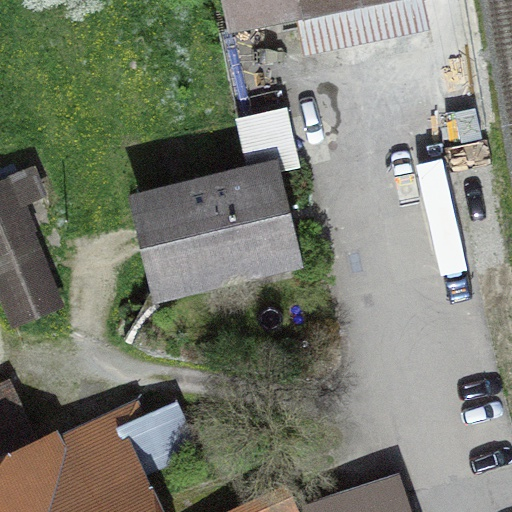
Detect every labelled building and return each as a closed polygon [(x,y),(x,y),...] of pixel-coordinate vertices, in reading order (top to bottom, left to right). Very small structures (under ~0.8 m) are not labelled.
[(223,0),(229,22),(353,0),(223,0)] [(0,285),(13,320),(57,303),(12,175),(0,179),(0,285)] [(291,259),(270,177),(143,209),(164,292),(291,259)] [(132,413),(0,475),(0,511),(309,511),(303,495),(283,503),(282,500),(254,511),(154,511),(137,472),(194,447),(175,406),(136,423),(132,413)] [(409,511),(405,498),(360,511),(409,511)]
